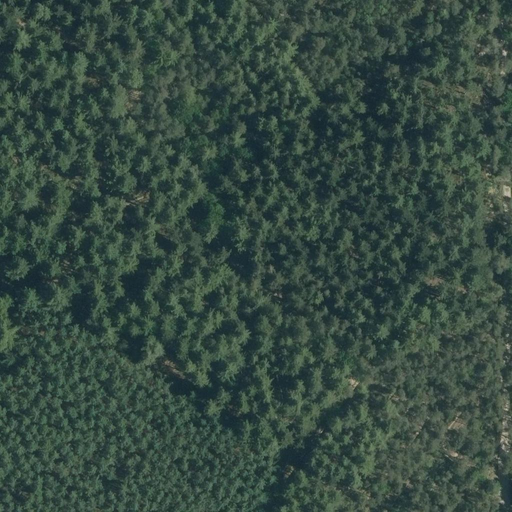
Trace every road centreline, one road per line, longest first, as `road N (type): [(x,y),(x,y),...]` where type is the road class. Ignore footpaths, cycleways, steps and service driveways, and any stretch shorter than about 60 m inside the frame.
road 1 (track): [(107,0),(156,67),(222,259),(354,368),(249,511)]
road 2 (track): [(505,488),(503,0)]
